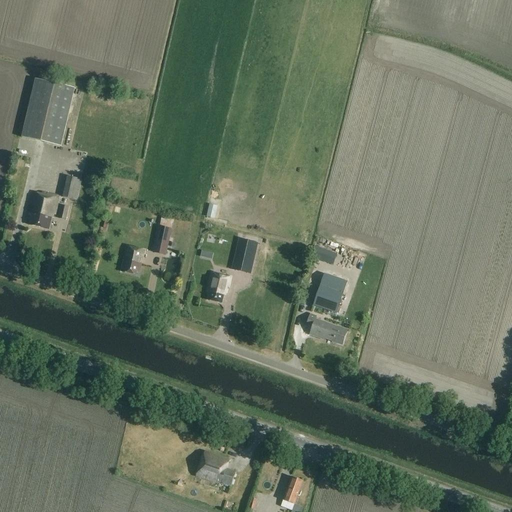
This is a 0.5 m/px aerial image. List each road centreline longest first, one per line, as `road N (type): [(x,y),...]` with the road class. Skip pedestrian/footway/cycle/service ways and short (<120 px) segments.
road 1 (unclassified): [(511,449),(0,267)]
road 2 (tertiary): [(496,511),(0,336)]
